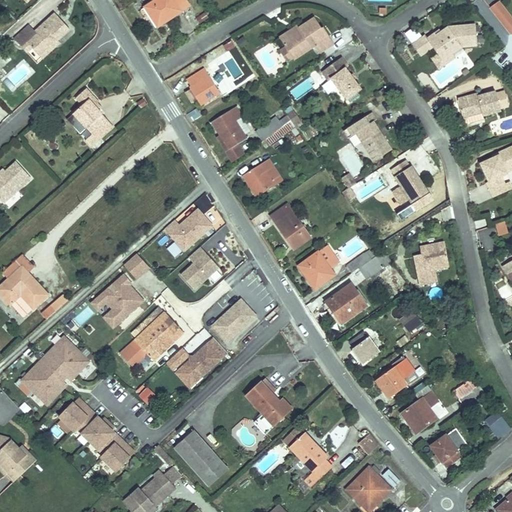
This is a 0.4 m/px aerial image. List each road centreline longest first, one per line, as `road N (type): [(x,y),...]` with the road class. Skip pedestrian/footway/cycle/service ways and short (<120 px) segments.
road 1 (residential): [(441,497),(318,355),(145,71)]
road 2 (residential): [(373,44),(445,144),(481,318),(511,378)]
road 3 (unknown): [(217,189),(0,384)]
road 4 (unknown): [(297,321),(169,430),(149,428),(99,388)]
road 5 (residential): [(115,24),(0,133)]
road 6 (residential): [(145,71),(261,0)]
